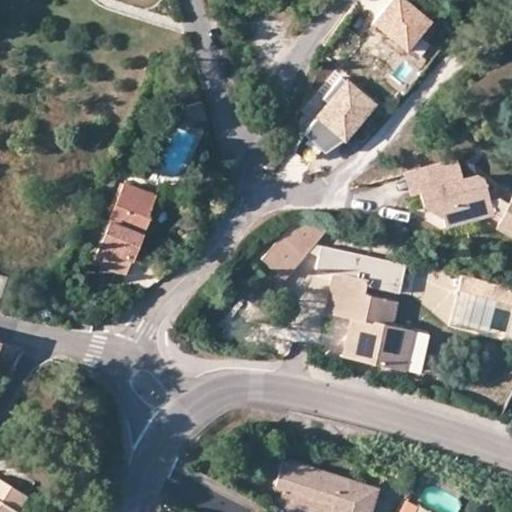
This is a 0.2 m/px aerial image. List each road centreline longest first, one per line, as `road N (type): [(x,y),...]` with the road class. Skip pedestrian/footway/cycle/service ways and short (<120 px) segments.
road 1 (unknown): [(239,208),(294,203),(332,189),(511,28)]
road 2 (tertiary): [(511,457),(294,392),(240,386),(202,398)]
road 3 (residential): [(121,359),(226,232),(248,177)]
road 4 (residential): [(248,177),(295,66),(338,0)]
road 5 (residential): [(248,177),(195,0)]
